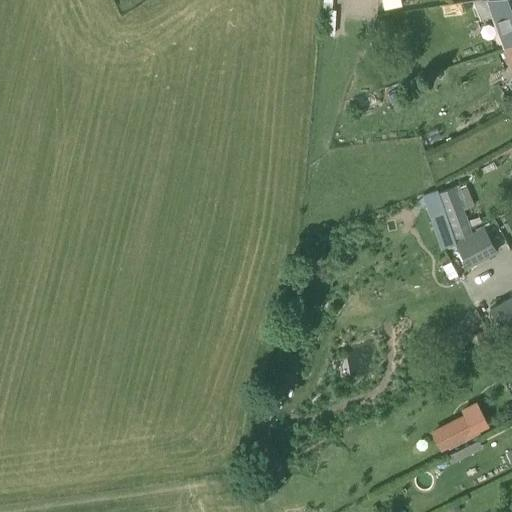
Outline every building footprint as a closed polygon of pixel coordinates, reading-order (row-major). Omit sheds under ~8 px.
[(511,0),(488,0),(503,34),(509,46),(511,45),(511,0)] [(397,89),(388,95),(393,102),(394,104),(403,97),(402,96),(397,89)] [(468,225),(462,210),(473,206),(464,182),(440,192),(454,230),(457,237),(467,233),(464,226),(468,225)] [(441,246),(454,242),(455,241),(437,190),(423,195),(441,246)] [(483,227),(455,241),(454,242),(467,266),(496,251),(483,227)] [(504,333),(511,327),(511,295),(490,309),(504,333)] [(488,426),(476,401),(460,409),(463,415),(431,431),(441,449),(488,426)] [(466,455),(462,447),(447,455),(451,463),(466,455)] [(273,492),(286,481),(282,476),(269,487),(273,492)] [(458,503),(445,509),(446,511),(458,511),(461,511),(458,503)]
